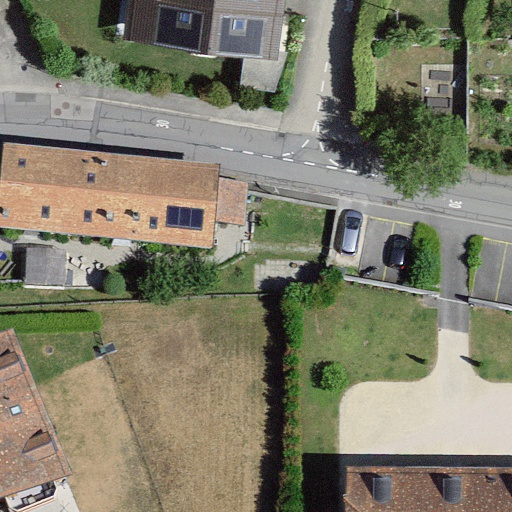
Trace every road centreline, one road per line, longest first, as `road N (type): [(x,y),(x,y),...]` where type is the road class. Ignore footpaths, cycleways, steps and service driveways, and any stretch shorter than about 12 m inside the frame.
road 1 (residential): [(312,165),(90,125),(0,119)]
road 2 (residential): [(511,199),(312,165)]
road 3 (residential): [(341,0),(312,165)]
